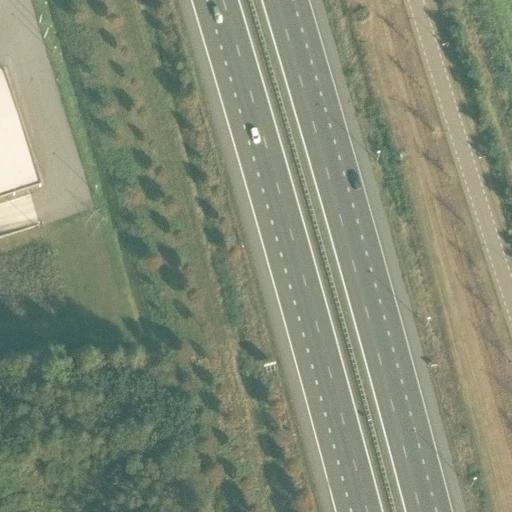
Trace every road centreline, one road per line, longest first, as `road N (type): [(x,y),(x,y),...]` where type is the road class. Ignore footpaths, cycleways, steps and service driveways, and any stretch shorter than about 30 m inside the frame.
road 1 (motorway): [(221,0),(363,511)]
road 2 (motorway): [(418,511),(277,0)]
road 3 (tertiary): [(511,303),(415,0)]
